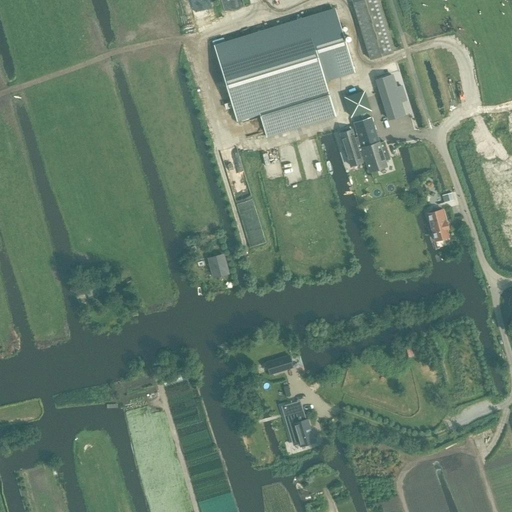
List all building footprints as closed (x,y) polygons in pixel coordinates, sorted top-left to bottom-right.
[(351,0),(370,59),(392,52),(376,0),(351,0)] [(334,11),(215,47),(237,121),(259,114),(267,137),(335,116),(324,80),(353,71),(334,11)] [(391,75),(376,80),(389,120),(404,115),(400,103),(406,101),(401,86),(395,88),(391,75)] [(350,117),(370,111),(364,89),(343,96),(350,117)] [(351,130),(340,134),(350,166),(362,162),(361,161),(365,160),(369,172),(386,166),(384,161),(389,159),(384,142),(379,144),(371,117),(353,122),(358,137),(354,138),(351,130)] [(452,193),(442,196),(444,203),(453,200),(452,193)] [(433,232),(431,234),(432,237),(434,238),(435,238),(435,240),(448,237),(446,229),(448,228),(446,222),(443,209),(428,213),(433,232)] [(208,258),(213,278),(228,274),(223,254),(208,258)] [(84,282),(88,294),(107,287),(103,276),(84,282)] [(269,374),(292,367),(289,356),(266,363),(269,374)] [(292,423),(300,447),(315,442),(308,418),(292,423)]
